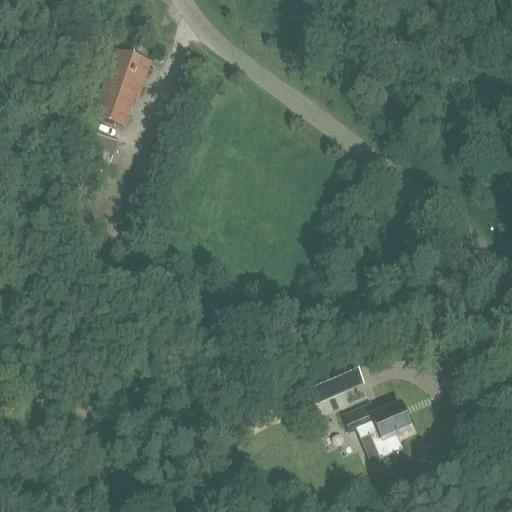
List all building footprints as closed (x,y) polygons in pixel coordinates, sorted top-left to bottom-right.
[(137,96),(148,64),(117,53),(94,118),(122,128),(134,95),(137,96)] [(167,184),(153,202),(165,210),(178,193),(167,184)] [(210,189),(196,207),(233,235),(233,233),(248,244),(253,238),(259,243),(269,230),(262,225),(267,219),(253,208),(257,203),(253,199),(251,201),(245,197),(247,195),(243,192),(239,197),(225,186),(218,195),(210,189)] [(332,371),(309,382),(318,403),(342,393),(332,371)] [(396,438),(411,432),(400,406),(375,417),(370,406),(341,418),(349,435),(356,432),(360,442),(369,438),(379,462),(402,452),(396,438)] [(393,477),(416,466),(408,451),(386,462),(393,477)]
